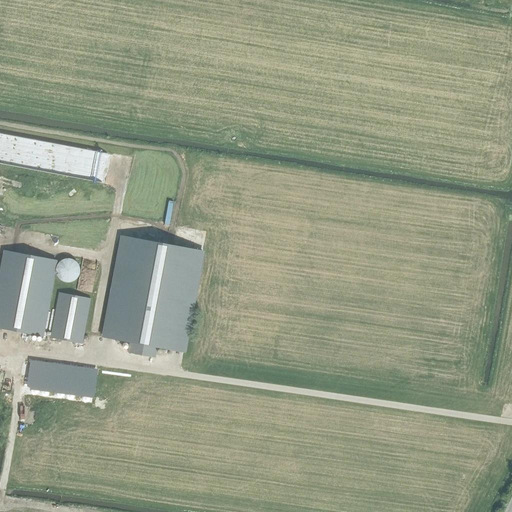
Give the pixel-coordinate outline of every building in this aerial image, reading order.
[(168,223),(173,224),(177,202),(173,201),(168,223)] [(122,237),(103,338),(130,343),(128,353),(155,358),(156,348),(183,352),(202,252),(122,237)] [(7,252),(0,286),(0,328),(41,337),(56,262),(7,252)] [(57,266),(56,270),(57,274),(59,278),(62,280),(66,282),(70,282),(74,280),(77,278),(79,274),(80,270),(79,266),(77,262),(74,259),(70,258),(66,258),(62,259),(59,262),(57,266)] [(58,293),(50,338),(82,344),(90,299),(58,293)]
